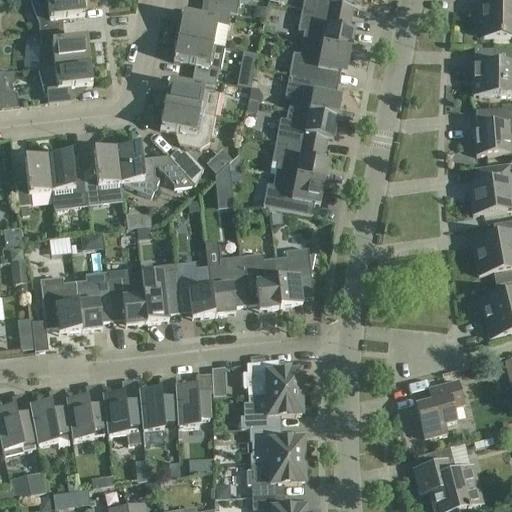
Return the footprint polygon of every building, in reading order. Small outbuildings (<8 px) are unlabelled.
[(63,34),(61,23),(83,21),(82,11),(83,0),(58,0),(45,1),(30,3),(37,25),(39,37),(63,34)] [(203,0),(208,1),(205,12),(229,17),(235,18),(238,4),(233,0),(203,0)] [(352,10),(358,11),(360,0),(303,0),(301,12),(350,22),(352,10)] [(511,0),(479,0),(480,15),(483,15),(483,18),(485,18),(485,23),(483,24),(483,41),(511,41),(511,0)] [(259,10),(254,13),(253,19),(262,21),(264,10),(259,10)] [(205,12),(203,23),(181,19),(177,42),(212,49),(223,51),(224,51),(229,26),(227,25),(229,17),(205,12)] [(349,56),(354,34),(348,33),(350,22),(301,12),(297,34),(303,35),(301,46),(349,56)] [(89,67),(89,65),(90,64),(87,53),(86,43),(64,46),(63,34),(39,37),(40,49),(38,72),(53,71),(89,67)] [(223,51),(212,49),(177,42),(172,65),(194,69),(192,80),(215,85),(218,73),(219,73),(223,51)] [(339,76),(345,77),(349,56),(301,46),(299,57),(293,56),(288,78),(337,88),(339,76)] [(472,67),(472,83),(478,83),(478,100),(505,100),(505,99),(511,98),(511,53),(491,53),(491,67),(472,67)] [(45,100),(46,100),(47,107),(71,104),(69,92),(91,90),(89,67),(53,71),(38,72),(45,100)] [(337,121),(341,100),(335,99),(337,88),(288,78),(284,100),(290,101),(288,112),(337,121)] [(215,85),(192,80),(190,91),(168,87),(163,110),(215,120),(219,97),(213,96),(215,85)] [(248,103),(260,106),(262,99),(257,92),(251,91),(248,103)] [(13,99),(7,96),(0,97),(2,112),(15,110),(13,99)] [(257,106),(248,105),(246,116),(255,118),(257,106)] [(215,120),(163,110),(163,112),(161,111),(161,124),(159,133),(181,137),(178,149),(202,153),(202,151),(209,147),(215,120)] [(511,156),(511,111),(475,114),(476,129),(468,129),(469,135),(475,135),(475,139),(474,139),(475,160),(511,156)] [(326,142),(332,143),(337,121),(288,112),(286,123),(280,122),(275,144),(324,153),(326,142)] [(323,188),(328,166),(322,165),(324,153),(275,144),(271,166),(277,167),(275,178),(323,188)] [(194,190),(169,163),(141,167),(139,150),(116,152),(120,188),(123,187),(122,189),(150,201),(153,195),(156,194),(155,190),(153,173),(158,172),(173,185),(173,192),(194,190)] [(95,177),(84,179),(87,202),(88,210),(122,206),(120,188),(116,152),(93,155),(95,177)] [(188,158),(181,158),(179,155),(169,163),(194,190),(203,175),(188,158)] [(84,179),(73,180),(70,158),(47,161),(51,196),(53,216),(62,213),(88,210),(87,202),(84,179)] [(237,159),(228,167),(229,169),(239,171),(241,162),(237,159)] [(29,199),(51,196),(47,161),(23,163),(26,185),(15,187),(17,207),(17,210),(30,209),(29,199)] [(228,167),(216,178),(219,211),(232,210),(228,167)] [(511,167),(474,172),(477,193),(469,194),(472,219),(511,213),(511,197),(510,182),(511,182),(511,167)] [(239,171),(229,169),(230,178),(235,178),(238,176),(239,171)] [(313,208),(319,209),(323,188),(275,178),(273,189),(267,188),(262,210),(311,220),(313,208)] [(198,204),(188,205),(188,215),(199,215),(198,204)] [(20,212),(21,220),(28,219),(28,211),(20,212)] [(281,216),(270,218),(272,228),(282,227),(281,216)] [(150,243),(148,232),(136,233),(137,244),(150,243)] [(511,236),(472,244),(478,279),(511,273),(511,236)] [(101,237),(93,238),(94,253),(103,252),(101,237)] [(56,242),(48,243),(50,259),(70,257),(68,241),(56,242)] [(23,246),(24,257),(29,257),(33,251),(33,245),(23,246)] [(213,320),(234,317),(234,311),(246,310),(240,261),(219,263),(217,245),(204,246),(207,271),(213,320)] [(10,259),(11,265),(23,264),(21,252),(15,253),(10,259)] [(280,312),(301,309),(300,303),(313,302),(310,274),(311,274),(314,258),(308,259),(307,253),(285,255),(285,261),(274,263),(280,312)] [(258,315),(266,314),(280,312),(274,263),(262,264),(262,258),(240,261),(246,310),(257,309),(258,315)] [(191,322),(199,321),(213,320),(207,271),(196,272),(195,266),(173,268),(179,318),(190,316),(191,322)] [(146,328),(168,325),(167,319),(179,318),(173,268),(151,271),(152,277),(140,278),(146,328)] [(124,330),(133,329),(146,328),(140,278),(129,280),(128,274),(106,276),(112,326),(124,324),(124,330)] [(79,335),(101,333),(101,327),(112,326),(106,276),(84,279),(85,285),(74,286),(79,335)] [(58,338),(66,337),(79,335),(74,286),(62,287),(62,282),(39,284),(45,333),(57,332),(58,338)] [(16,293),(16,299),(27,298),(26,287),(20,287),(16,293)] [(511,337),(511,296),(479,305),(489,343),(511,337)] [(33,340),(19,342),(21,355),(34,354),(33,340)] [(247,391),(247,399),(300,397),(299,375),(271,376),(271,365),(246,368),(246,377),(242,377),(243,391),(247,391)] [(463,409),(457,385),(434,392),(437,403),(415,409),(424,443),(446,437),(444,429),(455,426),(452,412),(463,409)] [(224,400),(224,387),(211,387),(212,400),(224,400)] [(196,400),(196,391),(175,393),(176,413),(177,432),(198,431),(197,425),(208,424),(208,420),(207,400),(196,400)] [(160,404),(159,395),(138,397),(140,417),(142,437),(163,435),(162,428),(173,427),(171,403),(160,404)] [(240,433),(248,433),(273,432),(273,421),(301,419),(300,397),(247,399),(247,407),(243,407),(243,420),(239,420),(240,433)] [(122,399),(102,401),(107,441),(126,439),(127,449),(140,448),(137,426),(135,406),(124,408),(122,399)] [(87,412),(86,403),(65,406),(72,446),(92,443),(91,436),(102,434),(98,410),(87,412)] [(29,411),(36,451),(57,447),(58,450),(69,448),(62,414),(51,416),(49,408),(29,411)] [(33,447),(30,438),(26,418),(15,421),(13,412),(0,415),(0,448),(2,456),(21,451),(22,456),(34,454),(33,447)] [(249,458),(250,467),(303,465),(302,443),(274,444),(273,432),(248,433),(249,446),(252,446),(252,458),(249,458)] [(212,453),(212,440),(202,440),(202,454),(212,453)] [(455,475),(449,452),(416,461),(419,472),(414,474),(421,498),(431,495),(435,511),(466,511),(480,508),(471,471),(455,475)] [(213,463),(201,463),(202,477),(214,476),(213,463)] [(146,485),(144,465),(134,466),(136,486),(146,485)] [(303,465),(250,467),(250,475),(246,475),(247,489),(251,489),(251,501),(276,500),(276,488),(304,487),(303,465)] [(178,467),(168,468),(169,480),(179,479),(178,467)] [(45,497),(40,476),(9,484),(14,504),(45,497)] [(79,491),(77,479),(65,480),(67,497),(73,496),(79,495),(79,491)] [(113,490),(111,479),(98,481),(99,492),(113,490)] [(156,484),(146,486),(148,496),(158,494),(156,484)] [(222,488),(214,489),(214,502),(228,502),(228,494),(222,488)] [(9,492),(0,492),(0,504),(12,503),(9,492)] [(61,511),(67,511),(66,498),(52,499),(53,511),(61,511)] [(51,511),(50,500),(37,502),(39,511),(40,511),(51,511)] [(276,500),(251,501),(251,511),(304,511),(305,511),(276,511),(276,500)]
